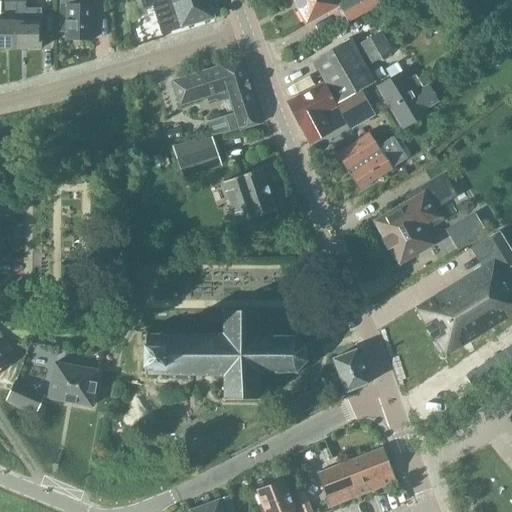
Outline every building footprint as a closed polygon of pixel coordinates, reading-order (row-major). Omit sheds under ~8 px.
[(14,11),(14,0),(5,0),(5,10),(14,11)] [(14,0),(14,11),(15,11),(15,21),(14,21),(15,49),(40,49),(40,21),(32,21),(31,9),(26,9),(25,0),(14,0)] [(93,5),(77,5),(77,0),(59,0),(58,31),(64,32),(64,38),(92,39),(93,5)] [(141,0),(144,8),(154,5),(161,35),(171,33),(215,19),(208,0),(141,0)] [(348,23),(388,0),(291,0),(305,24),(339,6),(348,23)] [(0,49),(15,49),(14,21),(0,20),(0,49)] [(381,32),(359,45),(370,63),(392,50),(381,32)] [(323,82),(291,100),(300,116),(295,119),(308,146),(332,132),(323,116),(337,108),(345,124),(371,109),(360,90),(374,82),(350,38),(311,60),(323,82)] [(233,113),(207,121),(211,135),(232,131),(232,132),(240,130),(259,124),(240,60),(171,81),(179,105),(207,96),(209,101),(219,97),(220,101),(228,98),(233,113)] [(424,109),(437,101),(427,84),(421,88),(413,75),(407,79),(397,63),(384,71),(390,79),(377,87),(402,129),(427,113),(424,109)] [(182,140),(180,128),(152,134),(155,146),(182,140)] [(368,132),(335,154),(359,189),(395,165),(391,158),(402,150),(383,134),(374,141),(368,132)] [(170,145),(183,179),(222,164),(211,137),(170,145)] [(222,181),(235,224),(275,211),(261,169),(222,181)] [(397,208),(374,222),(384,239),(382,239),(387,248),(389,247),(399,265),(433,245),(426,232),(423,227),(439,218),(432,206),(451,195),(443,182),(448,179),(444,173),(404,197),(407,202),(397,208)] [(445,230),(452,240),(458,251),(486,234),(474,213),(445,230)] [(511,231),(508,226),(491,237),(502,256),(511,250),(511,231)] [(511,288),(493,258),(414,308),(445,357),(511,315),(511,288)] [(149,330),(145,329),(145,333),(141,333),(141,337),(145,337),(145,370),(144,370),(141,370),(141,374),(146,374),(146,378),(149,378),(149,374),(160,374),(160,378),(163,378),(163,374),(173,374),(173,378),(177,378),(177,374),(188,374),(188,378),(191,378),(191,374),(199,374),(199,378),(203,378),(203,375),(212,375),(211,379),(215,379),(215,375),(224,375),(224,397),(221,400),(224,403),(226,400),(256,401),(260,403),(262,400),(259,398),(259,372),(262,372),(262,375),(266,375),(266,372),(293,372),(294,376),(297,375),(296,371),(304,363),(307,364),(308,361),(305,360),(303,349),(306,349),(306,345),(303,346),(293,338),(295,335),(292,334),(290,338),(265,337),(265,334),(260,334),(260,337),(256,337),(257,314),(259,312),(256,309),(254,312),(224,311),(221,308),(219,311),(223,314),(222,334),(214,334),(214,331),(211,330),(211,334),(203,334),(203,330),(200,330),(200,334),(190,334),(191,330),(188,330),(188,334),(176,334),(176,330),(173,330),(173,334),(163,334),(163,330),(159,330),(159,334),(149,334),(149,330)] [(333,359),(345,393),(368,384),(365,374),(369,372),(361,353),(357,354),(356,350),(333,359)] [(47,399),(91,407),(97,370),(54,363),(47,399)] [(485,385),(475,370),(466,376),(476,392),(485,385)] [(15,381),(7,400),(36,413),(44,394),(15,381)] [(318,474),(331,506),(393,482),(380,449),(318,474)] [(265,511),(293,511),(282,480),(257,490),(265,511)] [(290,494),(293,502),(305,497),(302,489),(290,494)] [(219,499),(219,501),(188,510),(188,511),(233,511),(229,497),(219,499)]
